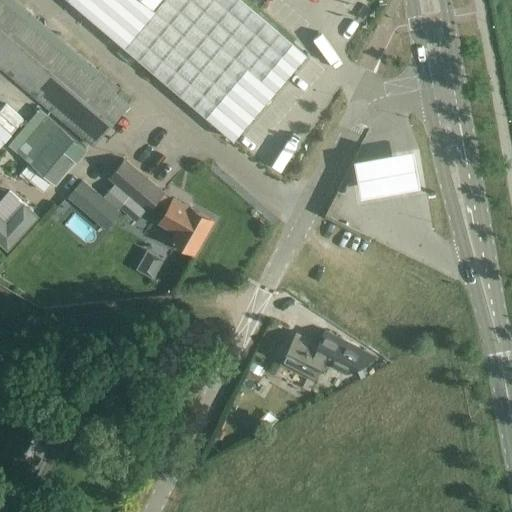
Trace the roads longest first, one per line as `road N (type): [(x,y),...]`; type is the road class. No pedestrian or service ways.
road 1 (residential): [(148,511),(363,93),(453,85)]
road 2 (tertiary): [(511,415),(453,85)]
